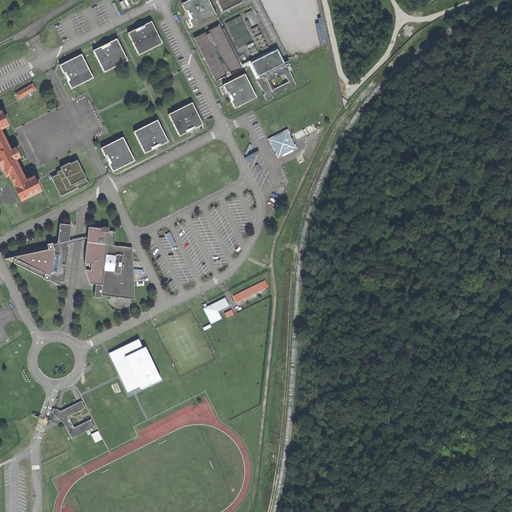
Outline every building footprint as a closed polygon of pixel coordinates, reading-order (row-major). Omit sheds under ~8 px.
[(186,20),(190,28),(213,16),(204,0),(187,0),(178,4),(182,13),(185,12),(186,14),(184,14),(186,18),(187,17),(188,18),(186,20)] [(244,1),(243,0),(215,0),(221,12),(244,1)] [(135,56),(159,44),(148,22),(125,34),(135,56)] [(227,74),(238,68),(216,25),(205,31),(206,33),(203,35),(202,33),(191,39),(212,81),(223,76),(224,78),(228,76),(227,74)] [(101,74),(124,62),(114,40),(90,52),(101,74)] [(259,95),(262,100),(293,85),(286,73),(289,72),(285,63),(281,65),(273,50),(247,63),(254,77),(255,77),(255,79),(254,79),(253,81),(261,94),(259,95)] [(68,90),(90,79),(78,55),(56,67),(68,90)] [(219,85),(231,109),(253,98),(241,74),(219,85)] [(13,95),(14,97),(6,102),(13,113),(20,109),(14,100),(15,99),(16,100),(32,90),(29,85),(13,95)] [(165,115),(176,137),(200,125),(189,103),(165,115)] [(7,176),(19,201),(37,192),(31,178),(23,182),(12,161),(16,159),(12,150),(8,152),(0,137),(0,129),(5,127),(0,118),(0,170),(3,177),(7,176)] [(131,132),(142,154),(165,142),(154,120),(131,132)] [(320,121),(294,133),(297,139),(322,126),(320,121)] [(270,137),(265,139),(267,144),(268,144),(273,153),(272,153),(275,158),(280,156),(280,157),(290,151),(294,148),(292,144),(291,144),(286,134),(286,133),(284,129),(280,131),(269,136),(270,137)] [(98,149),(110,172),(132,161),(120,138),(98,149)] [(79,159),(60,166),(62,170),(52,174),(59,195),(88,185),(79,159)] [(58,286),(58,282),(62,283),(63,275),(64,275),(64,273),(63,273),(65,256),(66,256),(66,254),(65,254),(68,226),(57,224),(55,244),(51,245),(50,244),(44,245),(45,246),(13,253),(12,264),(41,278),(40,279),(45,282),(46,280),(58,286)] [(99,296),(132,300),(130,248),(111,246),(113,232),(106,232),(107,228),(100,227),(100,229),(86,228),(83,259),(82,267),(84,275),(88,284),(93,285),(92,298),(99,299),(99,296)] [(263,282),(237,292),(241,302),(267,292),(263,282)] [(203,308),(211,324),(222,319),(219,310),(229,306),(226,298),(203,308)] [(226,318),(234,314),(232,309),(224,313),(226,318)] [(110,351),(126,392),(140,387),(141,389),(162,381),(148,346),(143,348),(140,339),(110,351)] [(70,439),(93,427),(89,420),(73,428),(67,417),(83,408),(80,401),(59,411),(52,409),(51,413),(58,415),(63,424),(63,425),(70,439)] [(94,442),(102,440),(99,431),(91,433),(94,442)]
